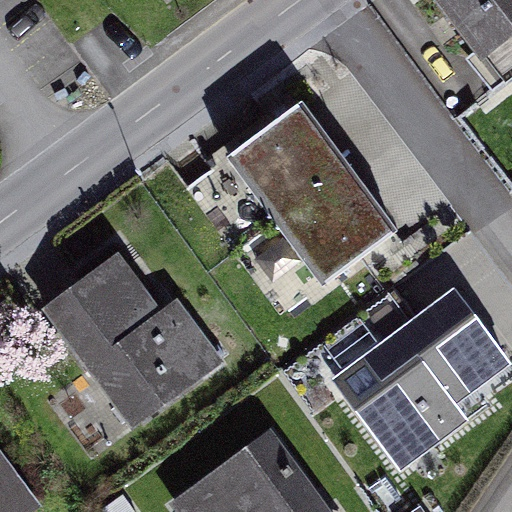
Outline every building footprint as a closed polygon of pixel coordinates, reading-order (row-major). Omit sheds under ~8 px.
[(511,0),(433,0),(472,51),(466,56),(492,90),(511,74),(511,0)] [(303,92),(226,149),(323,279),(400,222),(303,92)] [(118,248),(43,303),(133,426),(226,359),(178,293),(160,306),(118,248)] [(511,355),(455,281),(332,375),(403,469),(472,417),(460,401),(511,361),(511,355)] [(336,511),(272,423),(166,500),(174,511),(336,511)] [(0,511),(29,511),(43,502),(0,443),(0,511)]
